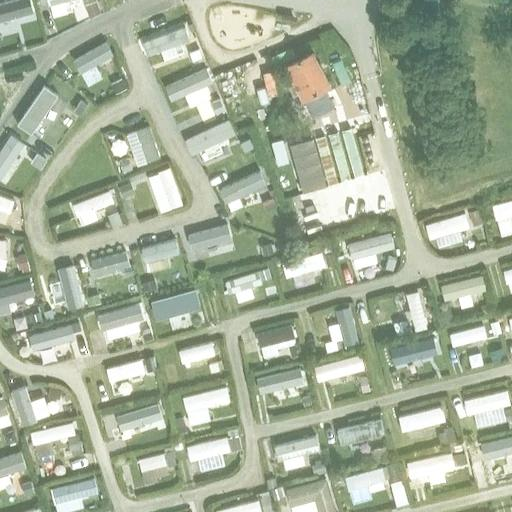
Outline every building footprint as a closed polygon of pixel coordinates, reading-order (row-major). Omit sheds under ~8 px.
[(0,20),(34,11),(30,0),(8,0),(0,2),(0,20)] [(188,39),(183,24),(142,39),(147,54),(188,39)] [(112,54),(105,41),(72,58),(80,72),(112,54)] [(302,97),(328,84),(311,50),(285,64),(293,81),(288,84),(293,95),(299,92),(302,97)] [(211,82),(205,68),(165,84),(171,99),(211,82)] [(29,133),(56,94),(42,85),(16,124),(29,133)] [(233,134),(226,119),(187,137),(194,152),(233,134)] [(159,159),(147,125),(134,130),(146,164),(159,159)] [(0,178),(1,179),(23,143),(10,135),(0,149),(0,178)] [(181,204),(167,167),(157,170),(170,208),(181,204)] [(265,188),(258,171),(218,187),(225,204),(265,188)] [(112,201),(108,189),(71,203),(76,214),(112,201)] [(0,210),(9,213),(14,199),(0,193),(0,210)] [(511,213),(511,199),(491,205),(495,219),(511,213)] [(469,227),(464,213),(425,225),(429,239),(469,227)] [(226,224),(187,234),(191,249),(230,239),(226,224)] [(389,232),(347,243),(351,258),(393,247),(389,232)] [(174,239),(140,248),(144,262),(178,253),(174,239)] [(125,251),(89,260),(93,275),(129,265),(125,251)] [(320,253),(281,264),(284,277),(324,265),(320,253)] [(72,265),(57,269),(67,310),(83,306),(72,265)] [(511,281),(511,267),(502,270),(505,283),(511,281)] [(258,270),(224,280),(228,292),(262,282),(258,270)] [(480,276),(441,284),(444,300),(484,292),(480,276)] [(0,303),(32,295),(28,279),(0,286),(0,303)] [(194,289),(149,302),(155,320),(199,308),(194,289)] [(426,327),(417,291),(405,293),(415,330),(426,327)] [(143,318),(138,303),(96,315),(100,330),(143,318)] [(358,341),(348,306),(334,310),(344,345),(358,341)] [(73,338),(69,324),(28,335),(32,350),(73,338)] [(295,337),(291,324),(256,333),(259,346),(295,337)] [(484,325),(449,333),(452,345),(487,337),(484,325)] [(436,354),(432,337),(390,347),(394,364),(436,354)] [(214,353),(211,341),(178,349),(181,362),(214,353)] [(363,369),(359,354),(314,365),(317,380),(363,369)] [(143,372),(139,358),(105,368),(109,382),(143,372)] [(302,383),(298,367),(256,377),(260,393),(302,383)] [(35,421),(23,386),(9,391),(21,426),(35,421)] [(229,401),(225,386),(182,397),(186,412),(229,401)] [(509,404),(506,390),(462,400),(465,413),(509,404)] [(162,418),(157,402),(115,415),(120,430),(162,418)] [(445,421),(441,405),(398,417),(402,433),(445,421)] [(380,418),(335,429),(339,445),(384,433),(380,418)] [(74,434),(71,422),(29,432),(32,444),(74,434)] [(230,450),(226,435),(186,446),(190,460),(230,450)] [(318,450),(314,435),(273,445),(276,460),(318,450)] [(511,452),(511,436),(480,444),(484,459),(511,452)] [(454,466),(450,451),(406,461),(410,476),(454,466)] [(0,476),(24,468),(19,452),(0,457),(0,476)] [(166,465),(163,453),(138,458),(141,471),(166,465)] [(318,511),(336,507),(327,476),(286,487),(291,503),(315,497),(318,511)] [(98,493),(94,478),(50,488),(54,503),(98,493)] [(279,489),(270,492),(272,500),(282,497),(279,489)] [(260,511),(257,499),(214,511),(260,511)]
